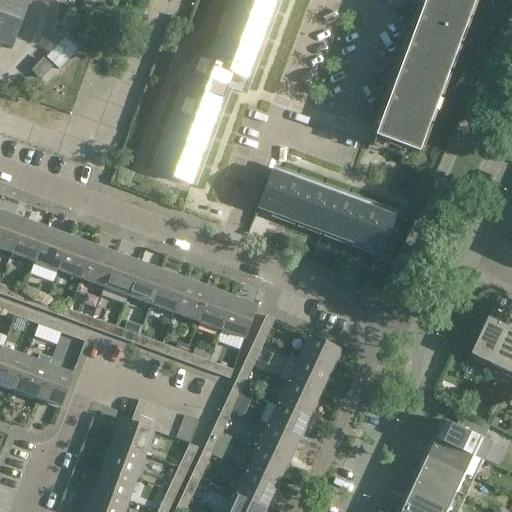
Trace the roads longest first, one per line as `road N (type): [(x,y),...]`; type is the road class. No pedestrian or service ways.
road 1 (residential): [(412,335),(224,251),(0,169)]
road 2 (unclassified): [(349,511),(429,343),(412,335)]
road 3 (residential): [(39,511),(95,371)]
